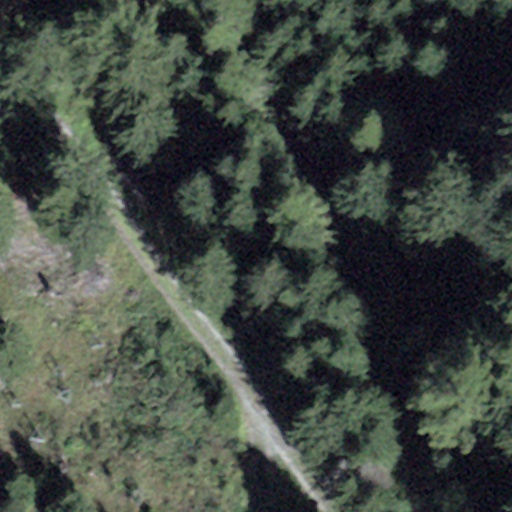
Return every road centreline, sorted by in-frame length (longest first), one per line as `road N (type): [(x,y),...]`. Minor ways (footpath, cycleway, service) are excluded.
road 1 (track): [(0,49),(332,511)]
road 2 (track): [(430,511),(363,301),(222,0)]
